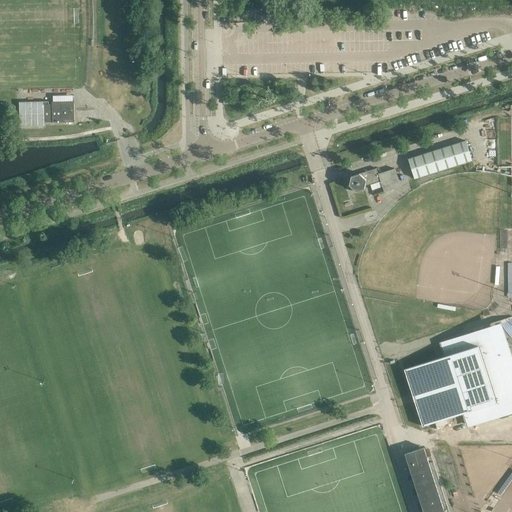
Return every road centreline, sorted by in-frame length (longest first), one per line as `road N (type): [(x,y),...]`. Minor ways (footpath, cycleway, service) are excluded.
road 1 (unclassified): [(210,153),(511,57)]
road 2 (unclassified): [(0,217),(210,153)]
road 3 (unknown): [(375,353),(480,321),(493,307),(500,273)]
road 4 (unclassified): [(210,153),(201,0)]
road 5 (unknown): [(392,438),(511,428)]
